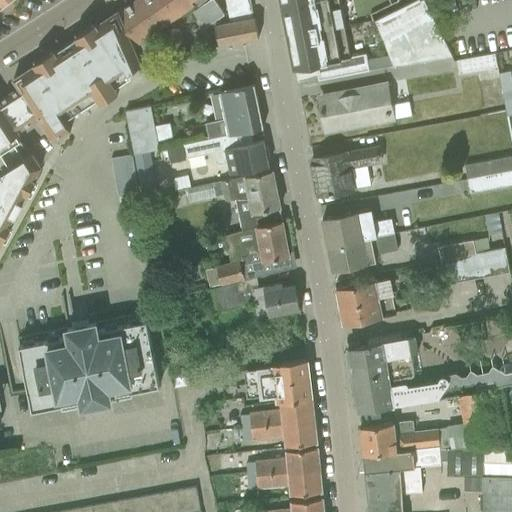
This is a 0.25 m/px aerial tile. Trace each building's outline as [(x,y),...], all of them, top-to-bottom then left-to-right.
[(158,30),(137,0),(134,0),(118,11),(133,48),(136,48),(139,65),(140,65),(144,75),(145,75),(145,74),(162,68),(149,36),(158,30)] [(163,0),(137,0),(158,30),(175,18),(163,0)] [(189,0),(163,0),(175,18),(195,4),(190,0),(189,0)] [(207,0),(190,0),(195,4),(198,9),(194,11),(204,26),(208,23),(211,28),(215,27),(218,45),(258,37),(254,17),(220,24),(219,16),(223,13),(214,0),(208,0),(208,1),(207,0)] [(349,56),(338,0),(312,0),(281,6),(293,69),(314,65),(317,80),(368,70),(365,53),(349,56)] [(393,67),(451,56),(422,0),(415,0),(374,21),(393,67)] [(34,64),(13,78),(18,87),(9,93),(28,124),(38,118),(53,140),(70,129),(64,119),(95,99),(92,95),(129,72),(139,65),(136,48),(133,48),(118,11),(117,10),(96,24),(95,23),(75,36),(76,37),(54,51),(53,50),(33,63),(34,64)] [(459,75),(497,68),(494,53),(456,60),(459,75)] [(486,115),(505,111),(502,92),(498,72),(486,74),(491,102),(484,103),(486,115)] [(410,96),(454,89),(452,75),(407,83),(410,96)] [(387,81),(319,101),(321,109),(320,109),(321,114),(322,113),(325,132),(410,116),(408,102),(392,105),(387,81)] [(254,84),(219,91),(224,117),(204,121),(207,137),(243,130),(262,126),(254,84)] [(506,117),(511,115),(511,90),(502,92),(505,111),(506,117)] [(0,240),(1,239),(3,240),(4,238),(2,237),(8,226),(10,227),(11,226),(9,225),(13,216),(14,217),(16,215),(15,214),(20,204),(21,204),(22,202),(21,202),(26,193),(28,194),(29,193),(27,191),(33,180),(35,181),(35,180),(33,179),(40,166),(32,152),(29,154),(16,134),(19,133),(18,131),(28,124),(9,93),(0,98),(0,240)] [(125,110),(134,153),(158,147),(154,125),(150,105),(125,110)] [(480,115),(467,115),(468,139),(481,138),(480,115)] [(243,130),(207,137),(208,138),(183,144),(186,157),(212,152),(214,161),(219,164),(227,162),(230,174),(268,166),(263,140),(228,147),(225,135),(263,127),(262,126),(243,130)] [(186,157),(183,144),(168,147),(171,160),(186,157)] [(158,147),(134,153),(140,189),(141,189),(141,187),(155,184),(148,151),(159,149),(158,147)] [(379,147),(310,159),(317,194),(355,188),(351,168),(382,162),(379,147)] [(111,158),(117,195),(138,191),(131,154),(111,158)] [(466,179),(511,170),(511,156),(464,166),(466,179)] [(163,174),(167,186),(180,182),(176,169),(163,174)] [(272,170),(213,182),(186,187),(189,202),(216,196),(215,195),(224,193),(225,201),(236,199),(243,231),(253,229),(282,221),(279,207),(272,170)] [(469,193),(511,184),(511,170),(466,179),(469,193)] [(173,200),(171,192),(142,198),(144,210),(158,207),(158,204),(173,200)] [(327,246),(393,232),(390,218),(373,221),(370,209),(321,218),(327,246)] [(217,265),(218,266),(205,269),(209,286),(221,283),(243,278),(243,279),(255,275),(285,269),(282,257),(289,256),(282,221),(253,229),(243,231),(241,232),(225,235),(230,262),(217,265)] [(397,250),(393,232),(327,246),(331,269),(375,261),(374,254),(397,250)] [(437,247),(440,261),(488,251),(486,237),(437,247)] [(443,274),(445,285),(508,272),(503,248),(488,251),(440,261),(430,263),(433,277),(443,274)] [(206,289),(191,292),(193,298),(199,296),(199,298),(207,296),(211,311),(255,303),(257,316),(299,308),(294,283),(282,286),(281,282),(258,286),(255,275),(243,279),(234,282),(206,289)] [(342,323),(396,312),(389,278),(335,289),(342,323)] [(189,287),(191,292),(206,289),(205,283),(189,287)] [(412,292),(410,309),(435,311),(436,294),(412,292)] [(76,326),(93,406),(113,402),(112,395),(159,386),(145,313),(76,326)] [(93,406),(76,326),(17,337),(31,410),(78,401),(80,409),(93,406)] [(358,340),(345,342),(357,411),(400,403),(396,384),(396,379),(411,376),(412,376),(413,375),(413,374),(413,373),(410,355),(418,353),(414,331),(367,339),(367,344),(359,345),(358,340)] [(279,402),(311,397),(307,360),(271,364),(272,366),(256,367),(256,369),(242,371),(245,397),(259,396),(259,398),(274,396),(275,402),(279,402)] [(396,384),(400,403),(456,393),(493,386),(511,383),(511,361),(502,364),(498,370),(492,366),(488,372),(476,375),(470,370),(466,376),(460,377),(455,372),(446,374),(444,376),(443,376),(442,376),(440,376),(439,377),(438,378),(437,379),(437,380),(437,381),(407,386),(407,384),(406,383),(405,382),(404,382),(403,382),(396,384)] [(503,438),(493,386),(456,393),(462,423),(446,426),(446,427),(413,431),(412,420),(359,426),(362,455),(438,446),(439,449),(467,446),(467,445),(503,438)] [(241,428),(314,419),(311,397),(279,402),(280,408),(248,412),(249,414),(240,415),(241,428)] [(284,445),(316,441),(314,419),(241,428),(243,441),(252,440),(252,441),(283,438),(284,445)] [(438,446),(362,455),(364,470),(419,466),(440,465),(440,461),(446,461),(446,476),(463,476),(511,476),(511,446),(483,445),(483,446),(467,446),(439,449),(438,446)] [(246,475),(319,469),(317,447),(284,450),(285,457),(254,460),(254,462),(245,463),(246,475)] [(419,466),(364,470),(367,511),(402,511),(401,497),(402,493),(421,492),(419,466)] [(289,494),(321,491),(319,469),(246,475),(248,491),(257,491),(257,489),(288,486),(289,494)] [(480,511),(511,511),(511,476),(463,476),(463,490),(481,491),(480,511)] [(194,511),(201,511),(195,487),(55,511),(194,511)] [(323,511),(322,497),(289,501),(290,508),(259,511),(323,511)]
